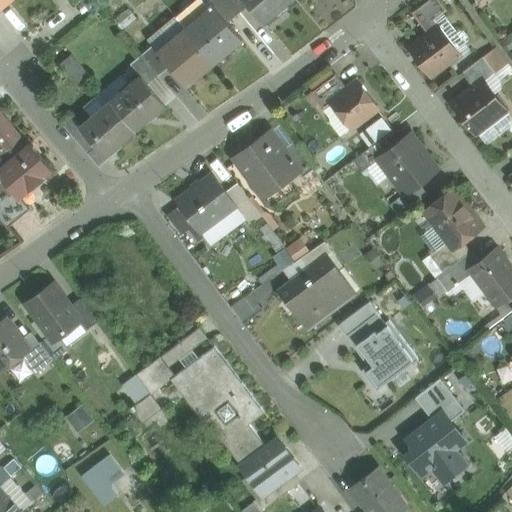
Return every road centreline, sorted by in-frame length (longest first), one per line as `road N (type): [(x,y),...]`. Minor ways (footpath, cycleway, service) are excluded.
road 1 (residential): [(338,443),(280,393),(129,190)]
road 2 (residential): [(364,18),(129,190)]
road 3 (residential): [(511,218),(364,18)]
road 4 (residential): [(129,190),(0,276)]
